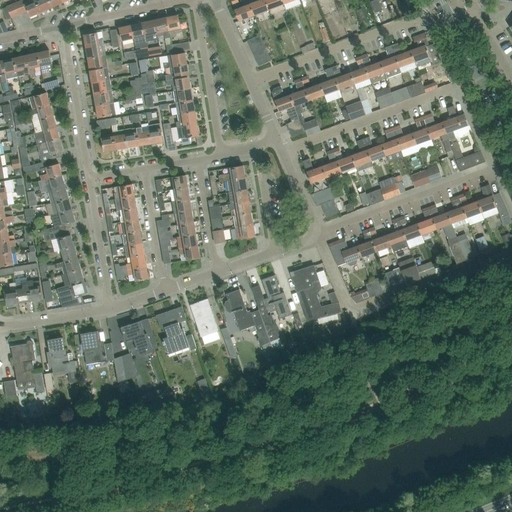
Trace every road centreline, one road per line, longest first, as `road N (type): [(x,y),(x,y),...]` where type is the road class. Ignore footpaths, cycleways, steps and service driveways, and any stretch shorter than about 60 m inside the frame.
road 1 (residential): [(282,152),(455,86)]
road 2 (residential): [(251,80),(426,20)]
road 3 (residential): [(320,233),(493,168)]
road 4 (unclassified): [(511,250),(354,311)]
road 5 (residential): [(221,157),(195,0)]
road 6 (residential): [(90,179),(64,30)]
road 7 (tertiary): [(511,137),(449,21)]
road 8 (residential): [(109,308),(90,179)]
road 9 (residential): [(64,30),(183,0)]
road 10 (residential): [(144,170),(164,289)]
